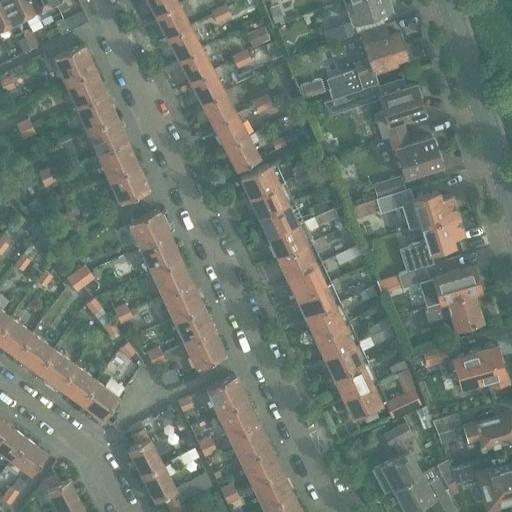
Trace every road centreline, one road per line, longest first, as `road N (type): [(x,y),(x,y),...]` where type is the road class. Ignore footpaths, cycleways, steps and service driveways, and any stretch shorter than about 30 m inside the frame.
road 1 (residential): [(99,0),(344,511)]
road 2 (tertiary): [(511,223),(443,0)]
road 3 (residential): [(125,511),(96,457),(0,384)]
